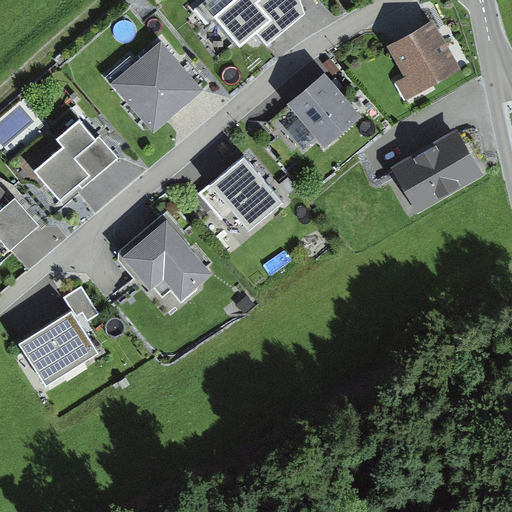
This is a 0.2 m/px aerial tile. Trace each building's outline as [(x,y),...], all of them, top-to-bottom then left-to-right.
[(238,0),(216,19),(240,46),(254,34),(265,47),(304,16),(299,0),(238,0)] [(465,69),(437,22),(392,49),(410,79),(398,86),(408,103),(465,69)] [(161,42),(111,85),(154,136),(205,92),(161,42)] [(326,74),(288,105),(325,150),(363,120),(326,74)] [(63,151),(37,172),(63,205),(120,160),(101,136),(96,140),(82,123),(57,143),(63,151)] [(419,213),(483,177),(459,134),(395,169),(419,213)] [(284,204),(246,158),(202,193),(224,219),(232,212),(249,233),(284,204)] [(0,189),(0,239),(10,252),(40,227),(16,199),(11,203),(0,189)] [(182,304),(214,279),(168,224),(124,261),(151,294),(165,283),(182,304)] [(82,325),(100,314),(83,287),(65,298),(72,310),(82,325)] [(72,310),(19,344),(47,389),(100,356),(82,325),(72,310)]
